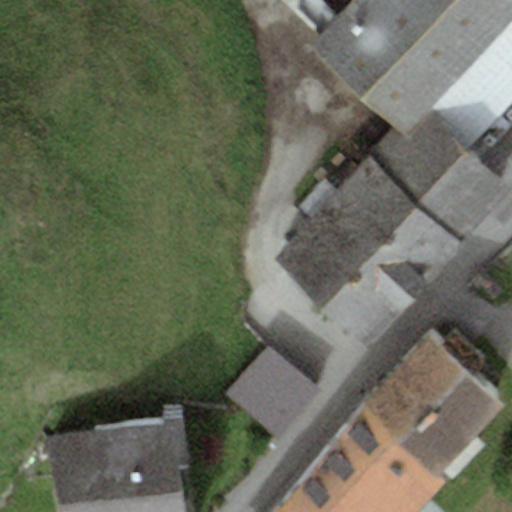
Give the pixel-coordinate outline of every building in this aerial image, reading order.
[(511,0),(354,0),(311,48),(398,127),(408,137),(430,113),(472,151),(511,108),(511,0)] [(365,345),(511,186),(472,151),(430,113),(408,137),(398,127),(274,262),(365,345)] [(431,331),(362,412),(439,477),(503,402),(474,377),(487,362),(453,333),(445,343),(431,331)] [(321,394),(267,349),(227,398),(281,443),(321,394)] [(418,511),(445,482),(439,477),(362,412),(281,506),(288,511),(418,511)] [(185,511),(173,422),(49,438),(59,511),(185,511)]
